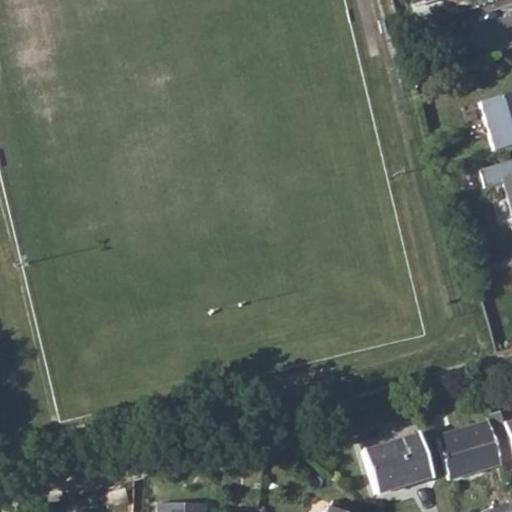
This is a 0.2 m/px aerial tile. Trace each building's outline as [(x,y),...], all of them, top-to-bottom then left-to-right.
[(511,91),(479,102),(492,150),(511,144),(511,91)] [(511,173),(500,177),(511,217),(511,173)] [(486,419),(433,436),(446,480),(499,463),(486,419)] [(511,419),(502,422),(511,455),(511,419)] [(416,435),(362,451),(375,494),(429,477),(416,435)] [(205,511),(205,505),(156,503),(156,511),(205,511)]
